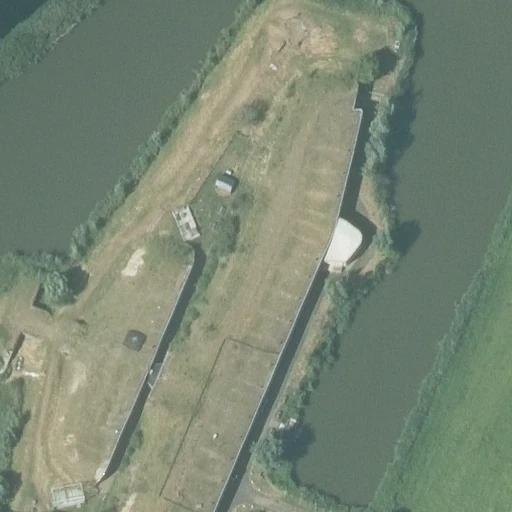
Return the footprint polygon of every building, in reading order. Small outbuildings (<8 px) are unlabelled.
[(308,35),(308,33),(308,32),(320,30),(320,29),(308,30),(307,27),(305,24),(304,22),(301,21),(299,20),(296,19),(294,19),(291,19),(289,20),(286,21),(284,22),(283,23),(281,26),(280,27),(279,30),(279,33),(279,36),(280,39),(281,42),(283,44),(275,52),(276,53),(285,45),(286,47),(289,48),(292,48),(296,48),(298,47),(297,44),(295,44),(293,44),(290,43),(287,42),(285,41),(284,39),(283,37),(283,35),(282,32),(283,30),(284,28),(285,26),(287,24),(289,23),(291,22),(294,22),(296,22),(298,23),(300,24),(302,25),(303,27),(304,29),(305,32),(305,35),(304,37),(303,39),(302,41),(301,42),(302,45),(304,43),(306,41),(307,38),(308,35)] [(308,32),(308,33),(308,35),(307,38),(306,41),(304,43),(302,45),(301,46),(298,47),(296,48),(292,48),(289,48),(286,47),(285,45),(276,53),(280,57),(285,51),(289,52),(293,52),(297,52),(300,51),(304,49),(306,47),(309,44),(310,42),(312,37),(312,35),(321,35),(320,30),(308,32)] [(72,330),(54,322),(55,321),(55,319),(55,317),(54,316),(54,315),(53,313),(53,312),(52,311),(51,310),(50,309),(50,308),(49,308),(48,307),(47,307),(33,302),(49,264),(45,263),(27,296),(26,296),(25,296),(25,297),(24,298),(9,335),(9,336),(9,337),(9,338),(10,338),(0,369),(0,374),(3,376),(18,339),(32,344),(32,345),(33,345),(34,345),(35,345),(36,345),(37,345),(39,345),(40,344),(41,344),(43,343),(44,342),(45,341),(47,340),(47,339),(65,346),(63,354),(75,359),(76,351),(115,368),(90,435),(108,443),(90,485),(91,488),(92,487),(94,486),(97,485),(99,483),(101,481),(102,479),(104,477),(105,475),(145,380),(149,384),(152,388),(139,420),(142,422),(156,400),(158,395),(218,420),(178,511),(215,511),(319,267),(321,262),(342,268),(344,268),(345,267),(346,267),(347,266),(360,249),(361,248),(361,247),(362,246),(362,244),(362,243),(362,242),(361,240),(360,238),(359,237),(358,236),(341,223),(338,220),(362,118),(362,117),(361,116),(361,115),(360,114),(359,114),(353,112),(358,92),(358,90),(358,89),(358,87),(357,85),(357,83),(356,82),(354,80),(353,78),(351,80),(345,110),(342,111),(337,114),(335,116),(332,118),(330,121),(328,124),(326,127),(325,129),(324,132),(323,135),(303,219),(231,389),(172,363),(174,357),(179,333),(177,331),(163,363),(157,363),(152,364),(192,270),(193,268),(194,265),(194,262),(194,260),(194,258),(194,255),(193,253),(192,251),(192,250),(190,251),(171,293),(153,286),(122,351),(83,335),(88,328),(77,323),(72,330)] [(213,188),(228,194),(233,183),(218,176),(213,188)] [(358,236),(362,232),(345,219),(341,223),(358,236)] [(341,272),(342,268),(321,262),(319,267),(341,272)] [(52,492),(54,507),(83,504),(81,489),(52,492)]
